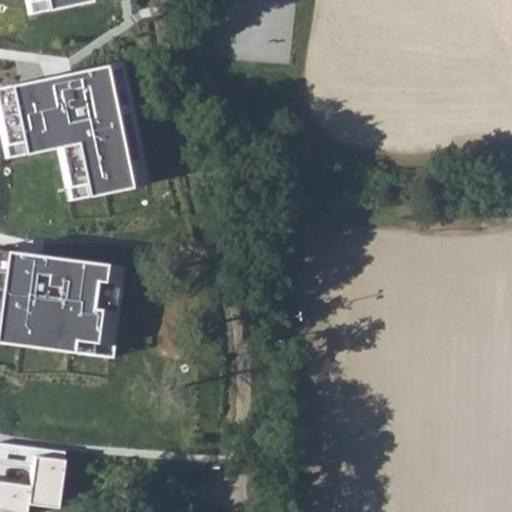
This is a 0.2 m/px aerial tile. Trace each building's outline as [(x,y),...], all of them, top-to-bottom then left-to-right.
[(25,0),(29,15),(84,3),(83,0),(25,0)] [(96,65),(0,85),(0,139),(4,157),(69,143),(80,194),(122,186),(96,65)] [(100,263),(0,249),(0,342),(64,351),(66,340),(88,344),(91,311),(82,310),(86,280),(98,282),(100,263)] [(0,443),(0,461),(27,465),(22,506),(55,510),(62,451),(0,443)] [(20,511),(24,484),(0,481),(0,511),(20,511)]
